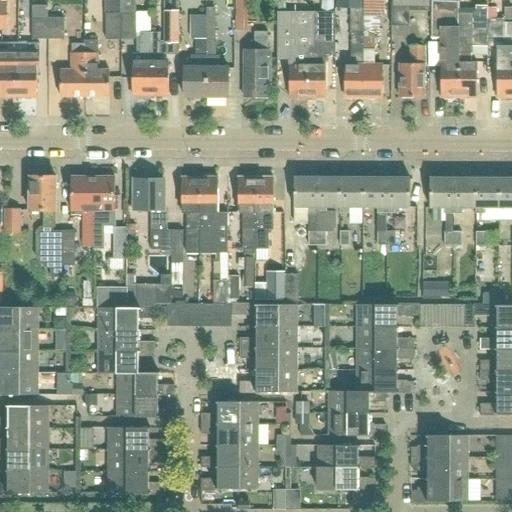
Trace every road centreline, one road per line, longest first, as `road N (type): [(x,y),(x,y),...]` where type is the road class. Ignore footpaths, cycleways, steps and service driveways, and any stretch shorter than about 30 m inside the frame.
road 1 (unclassified): [(0,139),(511,139)]
road 2 (residential): [(400,511),(400,420),(461,423),(460,332),(412,332)]
road 3 (residential): [(188,511),(189,339)]
